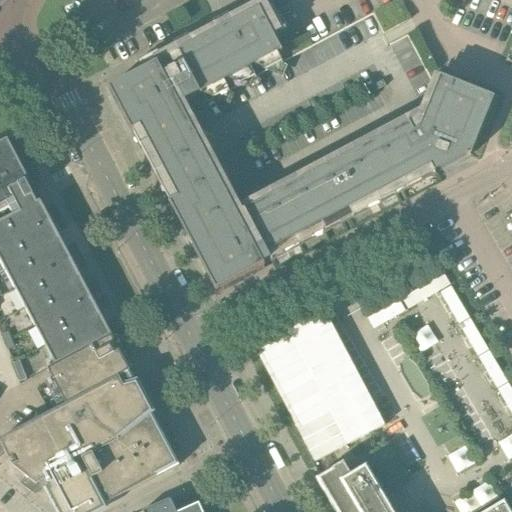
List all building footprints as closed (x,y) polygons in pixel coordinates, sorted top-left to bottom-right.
[(111,86),(108,88),(110,91),(121,113),(133,136),(138,145),(141,151),(153,174),(156,179),(168,202),(170,204),(176,217),(177,219),(184,232),(185,233),(191,246),(192,247),(199,261),(200,262),(207,275),(207,276),(215,291),(233,281),(235,285),(248,278),(246,275),(264,265),(263,263),(270,260),(271,261),(274,260),(299,247),(299,246),(323,234),(330,231),(353,218),(354,218),(377,205),(384,202),(407,189),(408,189),(433,176),(436,174),(435,172),(467,155),(469,156),(470,157),(482,128),(482,127),(494,98),(493,97),(461,85),(461,86),(439,77),(434,75),(419,110),(405,118),(312,167),(240,205),(194,120),(185,102),(198,95),(199,94),(200,95),(202,95),(201,94),(280,52),(280,53),(282,52),(276,40),(274,37),(286,30),(270,0),(260,0),(229,17),(228,14),(212,23),(213,25),(190,37),(188,35),(173,44),(174,46),(159,54),(157,52),(138,62),(142,70),(117,83),(111,86)] [(386,86),(383,80),(374,85),(377,91),(386,86)] [(0,221),(0,258),(56,365),(111,336),(40,202),(38,199),(35,200),(25,182),(28,180),(7,139),(0,142),(0,205),(8,202),(14,214),(0,221)] [(444,262),(367,308),(400,363),(511,296),(511,249),(500,229),(460,252),(462,256),(446,265),(444,262)] [(6,342),(12,339),(9,332),(3,334),(6,342)] [(324,333),(258,372),(341,511),(407,473),(324,333)] [(111,336),(56,365),(48,369),(67,404),(129,371),(111,336)] [(6,342),(9,349),(15,347),(12,339),(6,342)] [(43,491),(54,511),(105,511),(109,510),(106,504),(179,466),(129,371),(67,404),(17,431),(0,440),(0,442),(13,467),(25,476),(20,483),(35,495),(43,491)] [(511,511),(511,435),(499,444),(511,466),(509,467),(510,468),(493,477),(491,478),(491,479),(474,488),(472,489),(472,490),(456,500),(456,499),(453,500),(454,501),(437,511),(437,510),(435,511),(434,511),(511,511)] [(169,500),(168,500),(167,500),(142,511),(203,511),(199,502),(176,511),(175,511),(171,501),(170,500),(169,500)]
